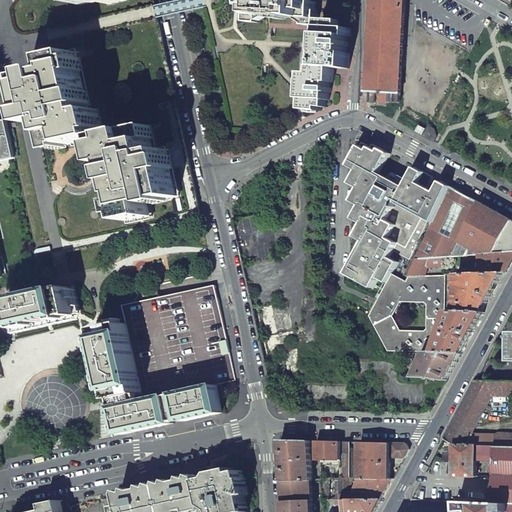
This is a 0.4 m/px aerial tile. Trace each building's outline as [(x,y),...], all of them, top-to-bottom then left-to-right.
[(246,7),(245,23),(258,23),(259,16),(266,17),(266,13),(272,13),(272,17),(291,18),(291,14),(297,14),(297,18),(304,19),(304,26),(317,27),(318,11),(315,11),(316,2),(311,2),(307,2),(307,0),(249,0),(249,8),(246,7)] [(373,0),(368,93),(367,103),(377,104),(377,102),(400,103),(402,68),(406,68),(406,61),(403,61),(405,0),(373,0)] [(321,34),(320,53),(323,53),(323,60),(320,59),(319,67),(334,68),(349,69),(350,54),(347,54),(347,47),(348,47),(348,43),(348,42),(347,42),(348,37),(351,37),(351,29),(342,29),(342,21),(322,20),(321,28),(325,29),(325,35),(321,34)] [(57,70),(27,77),(37,125),(51,122),(56,148),(103,138),(104,136),(98,110),(92,111),(79,52),(54,57),(57,70)] [(303,99),(302,110),(319,111),(319,107),(326,108),(326,101),(329,101),(330,93),(331,93),(331,89),(330,88),(330,83),(333,83),(334,68),(319,67),(313,67),(313,74),(307,74),(307,81),(303,81),(302,99),(303,99)] [(8,124),(0,125),(0,275),(7,274),(3,257),(0,257),(0,161),(16,159),(8,124)] [(151,126),(104,136),(103,138),(109,164),(115,163),(128,222),(153,217),(150,204),(180,197),(170,150),(157,153),(151,126)] [(436,137),(433,130),(431,129),(429,127),(424,137),(433,142),(436,137)] [(415,253),(430,221),(447,184),(442,182),(436,192),(429,188),(434,178),(416,168),(405,189),(397,185),(399,179),(390,175),(388,180),(380,175),(391,154),(387,152),(373,145),(371,148),(363,143),(350,166),(358,171),(351,184),(360,189),(353,202),(361,206),(354,219),(363,224),(359,231),(395,250),(398,244),(415,253)] [(447,184),(430,221),(434,223),(451,187),(447,184)] [(434,223),(417,259),(431,258),(444,257),(454,257),(480,203),(466,195),(451,187),(434,223)] [(481,255),(511,252),(511,220),(502,215),(480,203),(454,257),(481,255)] [(364,242),(347,274),(373,289),(379,279),(388,284),(391,277),(399,263),(390,258),(394,251),(395,250),(359,231),(356,237),(364,242)] [(411,260),(415,253),(398,244),(395,250),(394,251),(411,260)] [(480,274),(503,274),(506,273),(509,269),(511,262),(511,252),(481,255),(480,274)] [(428,268),(445,267),(444,257),(431,258),(428,268)] [(431,258),(417,259),(408,277),(410,277),(425,276),(428,268),(431,258)] [(480,274),(457,275),(457,284),(455,284),(455,287),(457,287),(457,312),(482,312),(483,312),(493,293),(503,274),(480,274)] [(427,352),(426,353),(434,353),(448,312),(445,312),(445,275),(425,276),(410,277),(410,282),(406,282),(401,282),(391,277),(388,284),(370,316),(376,328),(381,338),(389,351),(427,352)] [(10,315),(13,329),(76,315),(71,291),(70,287),(7,301),(10,315)] [(448,312),(434,353),(463,354),(468,344),(485,313),(483,312),(482,312),(457,312),(448,312)] [(53,325),(77,320),(77,318),(76,315),(13,329),(13,331),(14,334),(49,326),(51,326),(53,325)] [(107,327),(99,329),(114,400),(142,394),(127,323),(123,324),(115,326),(107,327)] [(114,400),(99,329),(96,330),(94,330),(109,401),(112,401),(114,400)] [(426,353),(419,368),(418,371),(415,377),(433,378),(448,381),(455,367),(463,354),(434,353),(426,353)] [(460,410),(444,438),(453,444),(455,444),(466,445),(471,435),(492,398),(511,397),(511,381),(476,381),(460,410)] [(217,385),(176,394),(182,422),(214,415),(223,413),(217,385)] [(114,400),(115,407),(144,401),(142,394),(114,400)] [(182,422),(176,394),(169,395),(175,423),(182,422)] [(144,401),(115,407),(121,435),(124,435),(132,433),(175,423),(169,395),(144,401)] [(121,435),(115,407),(107,409),(113,437),(121,435)] [(497,436),(471,435),(466,445),(478,445),(494,446),(511,446),(511,434),(497,434),(497,436)] [(283,482),(313,480),(313,477),(311,445),(311,441),(281,440),(282,462),(283,482)] [(329,479),(342,478),(342,442),(334,442),(325,442),(317,441),(317,445),(317,460),(323,460),(323,479),(329,479)] [(342,442),(342,478),(349,478),(353,478),(353,449),(350,449),(350,442),(342,442)] [(391,443),(360,443),(360,478),(390,479),(391,458),(391,443)] [(406,444),(391,443),(391,458),(405,458),(410,450),(406,444)] [(477,455),(478,445),(466,445),(455,444),(454,452),(450,452),(448,453),(448,460),(449,461),(454,462),(454,477),(477,477),(477,461),(477,455)] [(511,511),(511,446),(494,446),(494,455),(493,461),(493,477),(492,485),(490,504),(508,504),(508,511),(502,511),(511,511)] [(206,505),(206,506),(214,511),(248,511),(245,495),(244,488),(247,488),(246,479),(244,479),(242,471),(234,473),(234,468),(214,473),(211,478),(200,480),(201,484),(206,505)] [(112,496),(113,502),(114,507),(114,511),(182,511),(183,511),(189,510),(189,511),(198,511),(205,511),(206,506),(206,505),(201,484),(200,480),(199,477),(193,475),(192,478),(191,478),(184,477),(184,478),(183,480),(176,482),(170,480),(168,483),(168,484),(161,482),(160,485),(153,483),(152,487),(151,487),(145,485),(144,487),(143,489),(136,491),(129,489),(128,492),(121,490),(120,494),(117,495),(112,496)] [(349,495),(349,485),(353,484),(355,478),(353,478),(349,478),(342,478),(329,479),(329,500),(342,500),(343,500),(346,500),(350,500),(353,495),(349,495)] [(390,479),(360,478),(360,479),(353,495),(350,500),(383,500),(384,498),(394,479),(390,479)] [(284,501),(314,499),(313,480),(283,482),(284,501)] [(314,511),(314,499),(284,501),(284,506),(284,511),(314,511)] [(329,500),(328,511),(345,511),(346,505),(342,506),(342,500),(329,500)] [(376,511),(383,500),(350,500),(346,500),(343,500),(342,500),(342,506),(346,505),(345,511),(376,511)] [(64,511),(62,501),(46,504),(47,510),(39,511),(64,511)] [(502,511),(508,511),(508,504),(490,504),(458,502),(458,511),(471,511),(502,511)]
